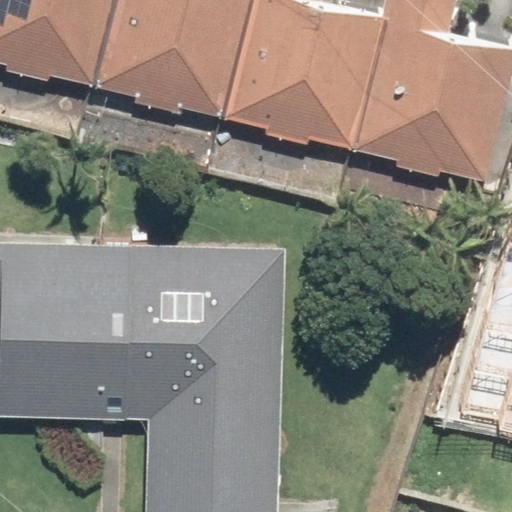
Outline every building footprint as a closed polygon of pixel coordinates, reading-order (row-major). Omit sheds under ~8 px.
[(0,0),(0,65),(87,87),(108,0),(0,0)] [(108,0),(87,87),(217,120),(247,0),(108,0)] [(247,0),(217,120),(344,152),(379,15),(318,0),(247,0)] [(456,0),(382,0),(379,15),(344,152),(477,185),(511,48),(449,32),(456,0)] [(280,511),(289,234),(0,225),(0,411),(148,416),(144,511),(280,511)]
